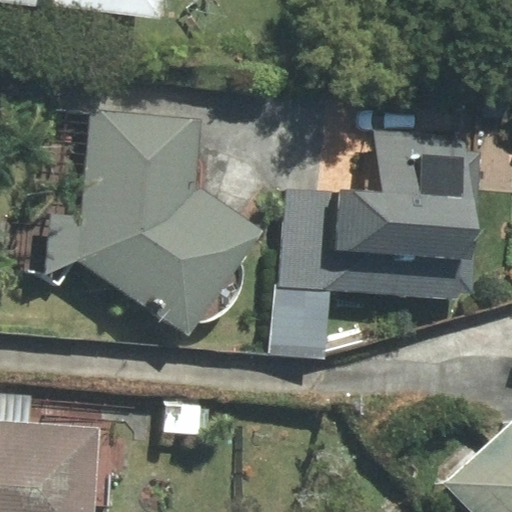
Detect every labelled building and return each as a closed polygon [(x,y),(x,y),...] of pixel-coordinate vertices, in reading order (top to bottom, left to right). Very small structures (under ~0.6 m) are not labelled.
[(0,0),(0,6),(15,7),(14,21),(92,25),(92,30),(126,31),(126,22),(141,23),(141,0),(0,0)] [(357,201),(274,198),(270,294),(461,302),(469,125),(360,120),(357,201)] [(61,271),(166,345),(239,243),(178,201),(181,129),(67,124),(63,220),(31,219),(28,270),(61,271)] [(89,511),(99,511),(105,429),(0,421),(0,511),(75,511),(76,511),(89,511)] [(511,511),(511,435),(508,430),(428,489),(445,511),(511,511)]
